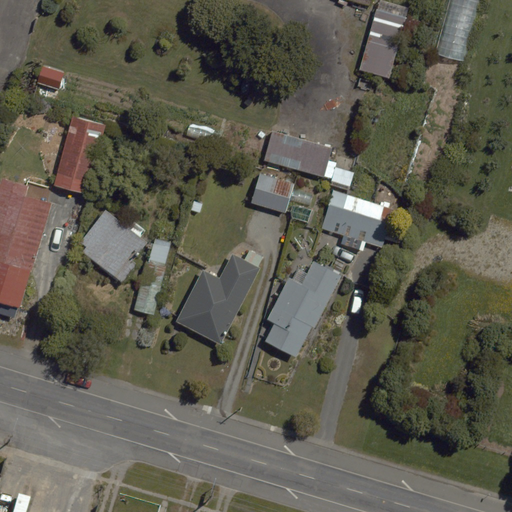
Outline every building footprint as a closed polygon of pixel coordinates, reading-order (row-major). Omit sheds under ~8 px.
[(481,0),(448,0),(435,54),(466,62),(481,0)] [(406,14),(377,6),(359,70),(388,78),(406,14)] [(41,67),(36,82),(59,90),(64,74),(41,67)] [(73,116),(53,186),(85,195),(105,125),(73,116)] [(272,127),(263,157),(322,175),(331,145),(272,127)] [(260,173),(251,203),(285,213),(294,184),(260,173)] [(0,300),(20,307),(51,203),(27,196),(30,186),(2,178),(0,183),(0,300)] [(334,191),(322,228),(344,236),(341,244),(363,251),(366,243),(382,248),(386,238),(399,243),(408,215),(334,191)] [(150,245),(105,210),(80,242),(87,247),(84,251),(122,281),(150,245)] [(154,237),(135,309),(153,314),(172,241),(154,237)] [(203,270),(176,322),(221,345),(259,269),(232,255),(220,279),(203,270)] [(313,260),(301,283),(289,276),(266,320),(274,324),(265,341),(296,357),(312,327),(315,327),(343,275),(313,260)]
